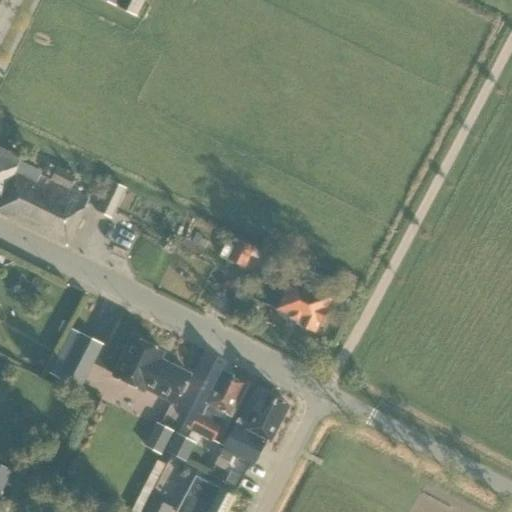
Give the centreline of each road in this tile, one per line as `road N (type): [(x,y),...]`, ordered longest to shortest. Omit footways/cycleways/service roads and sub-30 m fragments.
road 1 (unclassified): [(324,389),(0,229)]
road 2 (unclassified): [(511,490),(324,389)]
road 3 (residential): [(261,511),(324,389)]
